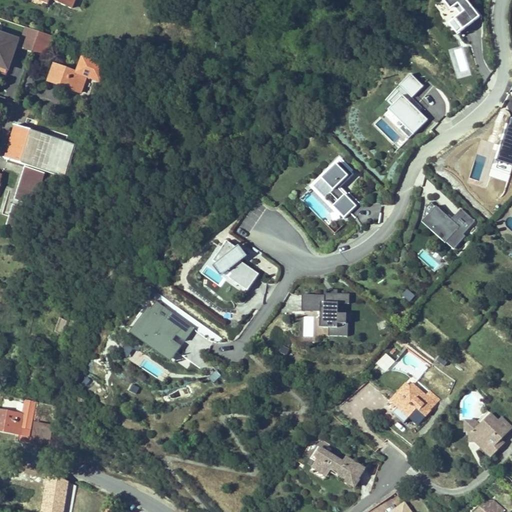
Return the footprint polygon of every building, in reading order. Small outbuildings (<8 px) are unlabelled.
[(37,0),(48,4),(49,0),(56,0),(55,2),(71,8),(74,0),(37,0)] [(478,17),(465,2),(467,0),(445,0),(458,16),(453,20),(462,30),(478,17)] [(39,31),(27,27),(21,45),(34,49),(39,31)] [(47,58),(54,36),(39,31),(34,49),(33,52),(32,53),(47,58)] [(0,72),(6,75),(18,40),(0,34),(0,72)] [(456,78),(469,75),(463,47),(449,50),(456,78)] [(101,80),(106,66),(83,57),(78,73),(55,64),(49,81),(81,92),(86,77),(100,82),(101,80)] [(101,80),(108,82),(113,68),(106,66),(101,80)] [(409,74),(398,86),(411,99),(422,87),(409,74)] [(224,93),(222,100),(232,103),(235,97),(224,93)] [(387,111),(412,135),(426,120),(401,97),(387,111)] [(74,144),(15,126),(13,135),(15,135),(10,154),(7,153),(5,159),(64,177),(74,144)] [(338,189),(353,174),(339,160),(312,187),(324,199),(330,193),(338,201),(332,207),(344,218),(349,213),(356,206),(338,189)] [(43,173),(25,167),(7,225),(24,231),(31,211),(21,208),(23,203),(32,205),(43,173)] [(451,220),(437,207),(433,211),(438,215),(429,225),(452,246),(475,221),(460,209),(451,220)] [(438,215),(433,211),(424,221),(429,225),(438,215)] [(259,275),(236,259),(241,251),(226,242),(213,261),(231,274),(228,278),(247,291),(259,275)] [(406,288),(401,295),(410,301),(415,295),(406,288)] [(338,314),(338,304),(349,304),(349,294),(337,294),(337,296),(330,296),(330,294),(324,294),(324,296),(306,296),(306,312),(324,312),(324,328),(329,328),(329,337),(348,337),(348,324),(346,324),(347,314),(338,314)] [(185,342),(194,329),(156,303),(151,310),(142,323),(145,325),(138,335),(173,359),(182,347),(171,340),(174,335),(185,342)] [(138,335),(145,325),(142,323),(151,310),(148,308),(132,331),(138,335)] [(132,362),(140,349),(136,346),(127,359),(132,362)] [(386,353),(375,363),(383,372),(394,362),(386,353)] [(213,384),(221,376),(216,372),(209,379),(213,384)] [(397,408),(397,400),(409,386),(406,383),(390,401),(397,408)] [(397,400),(397,408),(418,426),(436,404),(412,383),(409,386),(397,400)] [(50,446),(53,429),(35,426),(33,438),(30,438),(31,427),(34,404),(25,401),(23,415),(0,410),(0,430),(16,433),(17,427),(21,427),(20,434),(19,442),(29,443),(50,446)] [(504,443),(501,440),(511,427),(502,417),(499,421),(491,414),(480,426),(475,421),(465,421),(465,432),(470,433),(469,443),(475,443),(480,443),(481,441),(484,444),(480,448),(491,457),(504,443)] [(321,447),(316,456),(318,457),(318,459),(316,462),(313,467),(327,476),(331,470),(331,469),(336,467),(339,469),(338,471),(340,473),(339,475),(347,480),(346,482),(355,488),(359,480),(358,480),(365,469),(347,457),(344,462),(321,447)] [(488,511),(496,503),(494,501),(486,502),(476,511),(488,511)] [(411,511),(405,503),(392,511),(411,511)] [(501,511),(504,510),(496,503),(488,511),(501,511)]
